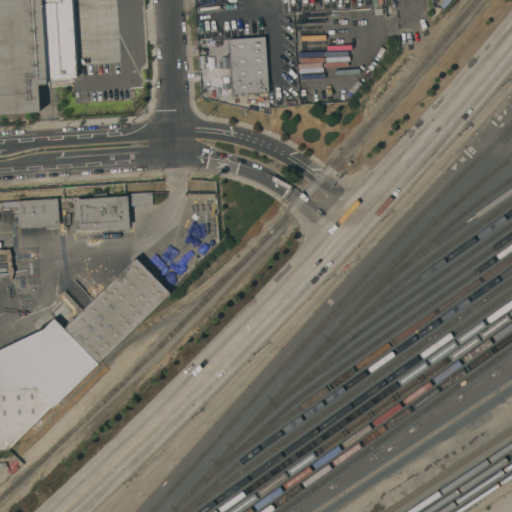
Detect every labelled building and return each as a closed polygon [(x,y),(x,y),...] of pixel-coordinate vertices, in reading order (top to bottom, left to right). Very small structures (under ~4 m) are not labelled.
[(68,0),(74,78),(44,80),(44,84),(36,85),(37,112),(0,114),(0,0),(68,0)] [(230,95),(229,77),(227,77),(227,67),(228,67),(227,40),(240,39),(264,38),(267,93),(244,94),(230,95)] [(72,197),(73,230),(127,228),(126,207),(150,206),(150,195),(72,197)] [(0,208),(0,202),(56,198),(58,226),(17,229),(17,226),(14,226),(13,207),(0,208)] [(4,244),(0,244),(0,315),(8,315),(4,244)] [(133,258),(168,293),(53,407),(52,406),(7,450),(0,450),(0,391),(34,389),(34,387),(77,344),(62,329),(133,258)]
